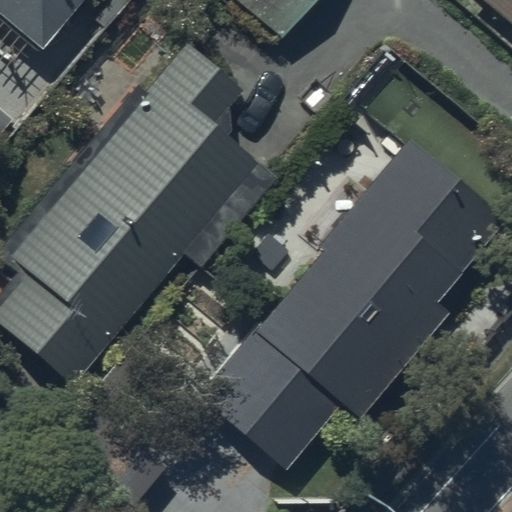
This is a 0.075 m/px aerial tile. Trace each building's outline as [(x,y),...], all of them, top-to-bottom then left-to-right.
[(0,0),(0,8),(32,36),(64,0),(0,0)] [(241,0),(276,29),(300,0),(241,0)] [(511,0),(490,0),(511,18),(511,0)] [(135,77),(0,237),(0,248),(21,266),(0,290),(0,311),(70,370),(251,154),(204,115),(233,81),(181,38),(143,83),(135,77)] [(254,321),(195,387),(279,461),(336,397),(352,411),(444,309),(430,297),(503,215),(405,129),(382,154),(363,138),(354,149),(333,130),(265,208),(271,213),(244,243),(272,267),(237,307),(254,321)]
